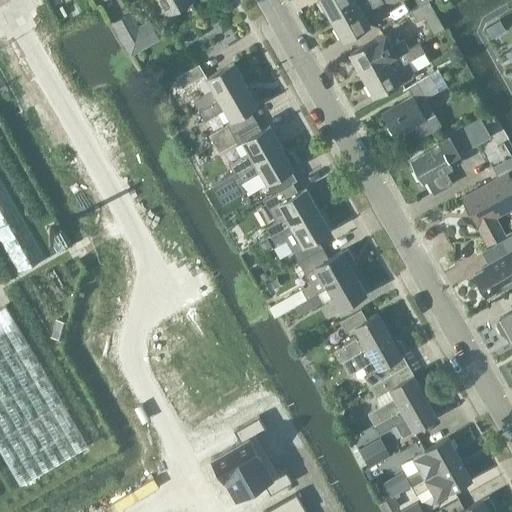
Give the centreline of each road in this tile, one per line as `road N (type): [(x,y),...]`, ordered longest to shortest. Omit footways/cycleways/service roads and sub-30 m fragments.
road 1 (residential): [(214,511),(131,364),(150,293),(149,261),(1,0)]
road 2 (residential): [(511,428),(270,0)]
